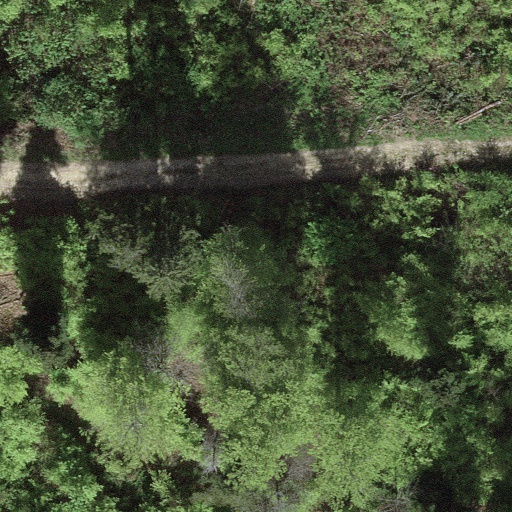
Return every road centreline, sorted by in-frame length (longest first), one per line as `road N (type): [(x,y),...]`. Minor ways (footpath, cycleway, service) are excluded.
road 1 (track): [(0,169),(511,146)]
road 2 (track): [(0,368),(316,511)]
